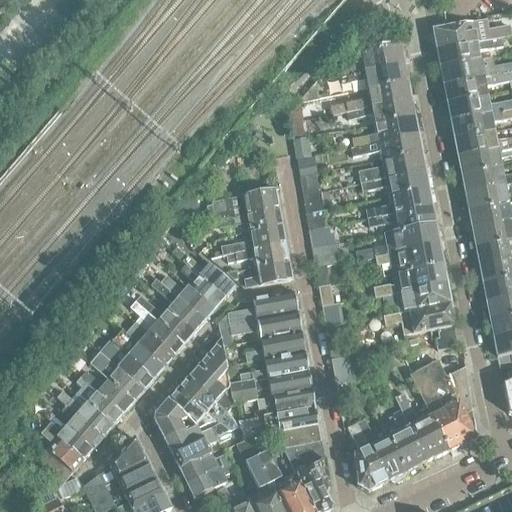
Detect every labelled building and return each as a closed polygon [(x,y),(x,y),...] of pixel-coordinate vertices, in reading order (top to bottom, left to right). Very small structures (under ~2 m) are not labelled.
[(437,53),(501,40),(511,37),(511,15),(472,24),(432,33),(432,34),(430,39),(431,45),(432,45),(436,47),(437,53)] [(339,79),(403,66),(397,35),(367,28),(369,53),(360,55),(361,65),(337,69),(337,70),(328,72),(321,82),(339,79)] [(511,37),(501,40),(437,53),(440,71),(479,62),(478,53),(503,49),(503,47),(511,45),(511,37)] [(492,60),(479,62),(440,71),(444,89),(511,74),(511,64),(494,68),(492,60)] [(406,84),(403,66),(339,79),(342,87),(364,83),(366,91),(406,84)] [(511,83),(511,74),(444,89),(447,107),(486,99),(485,89),(511,83)] [(406,84),(366,91),(369,101),(343,106),(330,108),(332,118),(345,115),(410,102),(406,84)] [(318,90),(315,86),(301,103),(301,105),(320,101),(318,90)] [(511,102),(488,108),(486,99),(447,107),(451,124),(511,111),(511,102)] [(413,120),(410,102),(345,115),(347,123),(371,118),(373,128),(413,120)] [(304,122),(301,105),(301,103),(291,115),(290,115),(286,120),(289,125),(301,123),(304,122)] [(511,120),(511,111),(451,124),(454,142),(493,134),(491,125),(511,120)] [(413,120),(373,128),(375,137),(352,141),(353,150),(417,138),(413,120)] [(304,140),(301,123),(289,125),(292,143),(304,140)] [(493,134),(454,142),(458,160),(511,148),(511,140),(495,144),(493,134)] [(417,138),(353,150),(327,155),(329,164),(352,159),(354,169),(381,164),(420,156),(417,138)] [(229,158),(240,146),(238,145),(233,140),(231,139),(221,151),(222,152),(229,158)] [(308,141),(292,144),(295,158),(296,162),(304,160),(311,159),(308,141)] [(511,148),(458,160),(462,178),(500,170),(498,161),(511,158),(511,148)] [(420,156),(381,164),(382,170),(358,173),(360,186),(424,174),(420,156)] [(299,180),(317,176),(329,174),(327,163),(316,165),(315,158),(311,159),(304,160),(296,162),(299,180)] [(500,170),(462,178),(465,196),(511,186),(511,176),(502,179),(500,170)] [(427,192),(424,174),(360,186),(362,195),(386,190),(387,199),(427,192)] [(320,189),(317,176),(299,180),(301,193),(320,189)] [(511,186),(465,196),(469,213),(507,206),(505,196),(511,195),(511,186)] [(427,192),(387,199),(389,207),(375,210),(376,211),(365,213),(367,222),(431,209),(427,192)] [(210,224),(278,211),(275,193),(211,205),(212,207),(206,208),(210,224)] [(203,219),(191,194),(172,205),(184,229),(203,219)] [(321,194),(302,198),(305,216),(322,213),(329,211),(328,207),(320,208),(319,200),(322,199),(321,194)] [(507,206),(469,213),(472,231),(511,223),(511,215),(509,216),(507,206)] [(431,209),(367,222),(368,231),(392,227),(394,233),(434,227),(431,209)] [(282,229),(278,211),(210,224),(211,232),(246,225),(248,235),(282,229)] [(324,229),(322,213),(305,216),(306,221),(307,233),(324,229)] [(159,241),(175,223),(169,217),(152,236),(157,240),(159,241)] [(511,231),(511,223),(472,231),(476,249),(511,242),(511,232),(511,231)] [(385,248),(372,250),(374,259),(438,247),(434,227),(394,233),(383,235),(385,248)] [(285,247),(282,229),(248,235),(250,244),(220,249),(221,258),(225,258),(285,247)] [(328,229),(324,229),(307,233),(310,247),(324,244),(323,237),(326,237),(325,233),(329,232),(328,229)] [(189,242),(195,250),(203,244),(197,236),(189,242)] [(511,242),(476,249),(480,268),(511,262),(511,242)] [(154,261),(163,250),(156,245),(148,255),(154,261)] [(331,246),(311,249),(310,250),(314,271),(316,270),(327,269),(334,267),(331,246)] [(288,264),(285,247),(225,258),(227,266),(252,261),(254,270),(288,264)] [(442,266),(438,247),(374,259),(375,268),(389,266),(391,277),(442,266)] [(235,289),(208,266),(203,272),(177,250),(172,256),(185,267),(225,302),(235,289)] [(374,259),(372,250),(355,254),(357,263),(374,259)] [(138,267),(145,273),(152,265),(146,259),(138,267)] [(511,262),(480,268),(483,286),(511,280),(511,262)] [(288,264),(254,270),(255,280),(244,282),(245,290),(291,282),(288,264)] [(138,285),(146,274),(137,266),(128,277),(138,285)] [(392,287),(372,290),(374,301),(388,299),(446,286),(442,266),(391,277),(392,287)] [(225,302),(185,267),(179,274),(192,284),(187,290),(215,313),(225,302)] [(330,288),(327,269),(316,270),(319,290),(330,288)] [(236,273),(225,275),(232,282),(238,281),(236,273)] [(215,313),(187,290),(183,295),(165,279),(159,286),(204,325),(215,313)] [(511,280),(483,286),(487,305),(511,299),(511,280)] [(204,325),(159,286),(156,282),(150,289),(172,308),(168,314),(194,337),(204,325)] [(450,306),(446,286),(388,299),(390,307),(396,306),(398,317),(450,306)] [(333,307),(330,288),(319,290),(323,309),(333,307)] [(117,290),(107,301),(113,306),(123,295),(117,290)] [(194,337),(168,314),(163,319),(135,295),(130,301),(134,305),(184,348),(194,337)] [(227,317),(217,328),(296,315),(293,295),(252,302),(254,312),(227,317)] [(511,299),(487,305),(491,323),(511,319),(511,299)] [(108,321),(118,310),(108,302),(98,313),(105,319),(108,321)] [(184,348),(134,305),(129,311),(140,321),(135,326),(174,360),(184,348)] [(450,306),(398,317),(384,320),(385,329),(401,326),(404,336),(412,336),(453,329),(454,328),(450,306)] [(334,308),(322,310),(326,331),(337,329),(334,308)] [(220,339),(220,342),(222,350),(232,348),(230,338),(258,334),(259,343),(300,335),(296,315),(217,328),(220,339)] [(511,319),(491,323),(494,341),(511,337),(511,319)] [(86,336),(92,329),(90,327),(87,325),(81,332),(82,332),(86,336)] [(174,360),(135,326),(125,337),(164,371),(174,360)] [(340,347),(337,329),(327,331),(329,349),(340,347)] [(457,349),(453,329),(412,336),(414,346),(435,343),(437,352),(457,349)] [(164,371),(125,337),(122,334),(111,346),(126,359),(154,383),(164,371)] [(300,335),(259,343),(261,353),(244,356),(246,366),(263,363),(304,355),(300,335)] [(511,337),(494,341),(498,359),(499,368),(511,365),(511,337)] [(228,385),(222,350),(220,342),(197,369),(226,392),(229,388),(228,385)] [(154,383),(126,359),(121,365),(110,354),(109,355),(96,343),(91,349),(99,356),(144,394),(154,383)] [(342,361),(340,347),(329,349),(331,363),(342,361)] [(304,355),(263,363),(265,372),(241,377),(242,385),(244,385),(308,375),(304,355)] [(144,394),(99,356),(89,368),(107,383),(133,406),(144,394)] [(342,361),(331,363),(335,388),(358,384),(347,360),(342,361)] [(426,412),(449,454),(476,441),(476,440),(475,440),(465,371),(446,381),(437,364),(408,379),(426,412)] [(197,369),(187,380),(194,385),(227,415),(233,409),(233,407),(229,393),(229,388),(226,392),(197,369)] [(511,374),(511,375),(510,369),(500,371),(502,387),(508,416),(511,417),(511,374)] [(47,372),(37,385),(43,390),(53,377),(47,372)] [(133,406),(107,383),(102,388),(85,374),(80,380),(123,418),(133,406)] [(244,385),(242,385),(229,388),(229,393),(233,407),(257,403),(254,393),(268,391),(270,400),(311,393),(308,375),(244,385)] [(123,418),(80,380),(76,385),(91,399),(86,406),(113,429),(123,418)] [(216,424),(231,421),(227,415),(194,385),(187,380),(177,392),(216,424)] [(34,402),(44,390),(43,390),(37,385),(27,397),(34,402)] [(177,392),(167,403),(197,427),(200,429),(207,426),(216,424),(177,392)] [(270,400),(257,403),(259,419),(261,419),(314,410),(313,405),(311,393),(270,400)] [(113,429),(86,406),(81,411),(61,394),(56,401),(65,409),(103,441),(113,429)] [(27,411),(34,402),(27,397),(20,405),(27,411)] [(449,454),(426,412),(414,418),(403,397),(394,402),(398,409),(426,465),(434,461),(434,462),(449,454)] [(197,427),(167,403),(155,417),(154,417),(153,423),(154,423),(164,444),(197,427)] [(103,441),(65,409),(61,414),(71,423),(66,429),(93,453),(103,441)] [(426,465),(398,409),(388,413),(393,423),(394,427),(384,433),(405,476),(421,469),(420,468),(426,465)] [(314,410),(261,419),(263,428),(265,437),(280,434),(317,427),(315,414),(314,410)] [(261,419),(259,419),(237,424),(239,431),(240,431),(243,440),(252,439),(249,430),(263,428),(261,419)] [(405,476),(384,433),(372,439),(365,425),(362,420),(352,426),(353,428),(384,487),(390,484),(396,486),(402,482),(405,476)] [(239,431),(231,421),(216,424),(219,426),(216,427),(220,434),(171,458),(178,472),(209,457),(205,448),(217,443),(218,445),(230,440),(227,434),(239,431)] [(93,453),(66,429),(61,435),(50,425),(45,431),(83,464),(93,453)] [(197,427),(164,444),(171,458),(220,434),(216,427),(199,436),(197,431),(200,429),(197,427)] [(321,444),(317,427),(280,434),(283,451),(282,451),(293,471),(323,457),(320,445),(321,444)] [(384,487),(353,428),(346,432),(359,455),(353,458),(357,490),(368,495),(384,487)] [(83,464),(45,431),(40,437),(51,446),(38,461),(55,491),(61,488),(72,476),(73,476),(83,464)] [(116,483),(148,467),(135,441),(110,469),(111,472),(99,478),(104,488),(115,482),(116,483)] [(258,458),(250,462),(244,465),(258,492),(281,481),(268,454),(258,458)] [(212,463),(209,457),(178,472),(186,487),(228,466),(224,457),(212,463)] [(324,463),(323,457),(293,471),(296,477),(298,485),(313,511),(330,511),(332,509),(332,508),(325,497),(327,493),(328,493),(326,486),(329,486),(324,463)] [(233,474),(228,466),(186,487),(193,502),(226,485),(223,479),(233,474)] [(123,499),(155,482),(148,467),(116,483),(123,499)] [(109,511),(114,510),(104,488),(99,478),(82,491),(83,493),(92,511),(109,511)] [(83,493),(82,491),(77,481),(61,488),(55,491),(61,503),(83,493)] [(115,511),(135,511),(163,498),(155,482),(123,499),(127,506),(115,511)] [(313,511),(298,485),(274,496),(282,511),(313,511)] [(236,511),(235,511),(234,509),(227,496),(219,500),(224,511),(250,511),(248,508),(245,509),(244,508),(236,511)] [(282,511),(274,496),(248,508),(250,511),(282,511)] [(170,511),(163,498),(135,511),(170,511)] [(61,511),(56,501),(34,511),(33,511),(61,511)]
